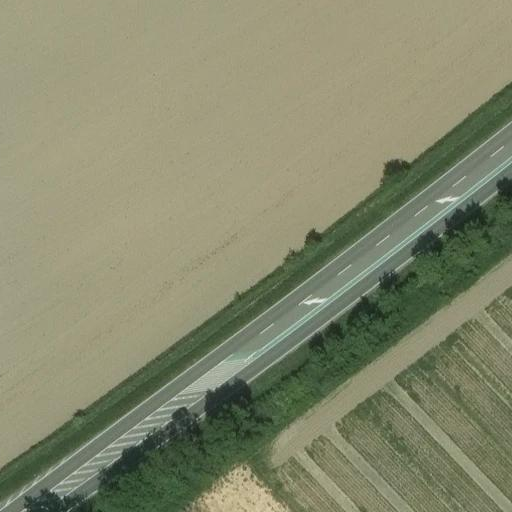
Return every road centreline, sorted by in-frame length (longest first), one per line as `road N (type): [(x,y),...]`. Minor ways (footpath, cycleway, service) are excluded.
road 1 (trunk): [(511,139),(18,511)]
road 2 (trunk): [(54,511),(305,331),(511,165)]
